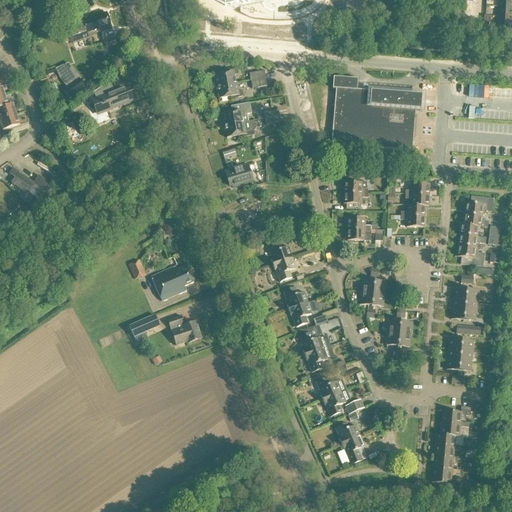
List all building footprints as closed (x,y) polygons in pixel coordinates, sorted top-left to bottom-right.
[(511,0),(500,0),(500,8),(511,8),(511,0)] [(499,17),(511,17),(511,8),(500,8),(499,17)] [(100,33),(112,29),(107,14),(103,15),(102,12),(64,25),(70,44),(95,35),(94,32),(99,30),(100,33)] [(511,17),(499,17),(499,27),(498,27),(499,27),(499,31),(511,32),(511,17)] [(114,39),(104,43),(106,50),(117,47),(114,39)] [(77,64),(61,71),(65,80),(81,73),(77,64)] [(235,84),(234,76),(238,75),(237,70),(231,71),(231,73),(214,76),(216,88),(217,88),(235,84)] [(264,72),(249,74),(250,82),(265,79),(264,72)] [(357,80),(335,78),(333,78),(332,90),(336,90),(331,146),(412,152),(416,96),(357,91),(357,80)] [(79,79),(63,91),(69,100),(86,89),(79,79)] [(252,90),(267,87),(265,79),(250,82),(252,90)] [(115,91),(100,97),(107,113),(137,101),(131,87),(128,88),(127,86),(126,86),(123,80),(112,84),(115,91)] [(217,88),(219,100),(237,97),(238,99),(243,98),(242,92),(238,92),(237,84),(235,84),(217,88)] [(0,109),(8,107),(8,106),(5,96),(0,97),(0,109)] [(84,105),(90,114),(100,109),(94,99),(84,105)] [(223,128),(225,127),(224,127),(243,124),(242,123),(244,123),(248,123),(247,115),(251,114),(250,104),(231,107),(232,113),(221,115),(223,128)] [(8,106),(8,107),(0,109),(0,120),(16,115),(13,105),(8,106)] [(278,111),(263,114),(264,120),(279,117),(278,111)] [(19,126),(16,115),(0,120),(0,125),(1,125),(3,131),(19,126)] [(280,123),(279,117),(264,120),(266,126),(280,123)] [(254,122),(248,123),(244,123),(242,123),(243,124),(224,127),(225,127),(227,139),(244,136),(245,138),(254,136),(253,132),(255,130),(254,122)] [(234,151),(223,154),(225,160),(235,157),(234,151)] [(233,189),(254,183),(248,166),(225,173),(229,187),(232,186),(233,189)] [(33,184),(13,169),(9,175),(14,179),(11,183),(28,195),(31,190),(30,190),(34,185),(34,184),(33,184)] [(52,172),(49,178),(55,182),(58,176),(52,172)] [(38,176),(33,184),(34,184),(34,185),(41,190),(46,194),(49,196),(55,188),(38,176)] [(0,189),(5,194),(1,198),(8,204),(11,200),(15,203),(21,196),(1,178),(0,179),(0,189)] [(344,183),(344,194),(368,195),(368,190),(361,190),(361,183),(344,183)] [(405,191),(405,196),(429,196),(429,185),(411,185),(411,191),(405,191)] [(41,190),(35,199),(40,202),(46,194),(41,190)] [(286,190),(232,208),(244,243),(298,224),(286,190)] [(368,195),(344,194),(343,205),(361,206),(361,199),(367,199),(368,195)] [(407,206),(428,207),(429,196),(405,196),(405,200),(411,200),(411,206),(407,206)] [(466,204),(464,215),(482,217),(482,213),(491,214),(493,200),(471,197),(470,204),(466,204)] [(400,217),(424,218),(424,207),(428,208),(428,207),(407,206),(407,213),(400,213),(400,217)] [(481,222),(482,217),(464,215),(463,225),(478,227),(478,228),(487,229),(488,223),(481,222)] [(424,218),(400,217),(400,221),(406,221),(406,228),(424,229),(424,218)] [(347,219),(347,231),(371,231),(371,227),(364,227),(364,220),(347,219)] [(476,238),(478,228),(478,227),(463,225),(460,225),(459,236),(476,238)] [(500,229),(490,228),(488,246),(498,247),(500,229)] [(379,242),(387,241),(386,230),(378,231),(379,242)] [(346,242),(364,242),(370,242),(370,235),(371,231),(347,231),(346,242)] [(458,247),(475,249),(476,245),(485,246),(486,239),(476,238),(459,236),(458,247)] [(270,260),(272,266),(292,259),(288,248),(281,250),(279,243),(267,248),(271,259),(270,260)] [(306,253),(314,250),(311,244),(304,246),(306,253)] [(475,249),(458,247),(457,258),(461,259),(460,266),(482,268),(484,255),(475,254),(475,249)] [(490,256),(489,264),(497,265),(498,257),(490,256)] [(130,265),(128,266),(135,280),(146,275),(140,261),(135,263),(133,259),(128,261),(130,265)] [(292,259),(272,266),(274,272),(275,271),(280,283),(292,279),(289,272),(296,270),(292,259)] [(184,288),(194,284),(187,267),(179,270),(177,267),(151,278),(161,303),(186,292),(184,288)] [(460,284),(473,286),(473,277),(461,276),(460,284)] [(361,293),(373,295),(374,282),(362,281),(361,293)] [(374,282),(373,295),(384,296),(385,283),(374,282)] [(288,311),(308,304),(304,293),(297,296),(295,289),(283,293),(287,305),(286,305),(288,311)] [(475,323),(478,292),(454,290),(451,321),(475,323)] [(371,307),(373,295),(361,293),(360,306),(371,307)] [(384,296),(373,295),(371,307),(383,308),(384,296)] [(314,302),(308,304),(288,311),(290,317),(291,317),(295,329),(307,325),(305,318),(318,313),(314,302)] [(321,326),(328,323),(326,316),(313,321),(315,327),(319,326),(321,326)] [(154,317),(129,328),(134,339),(159,328),(154,317)] [(181,318),(167,322),(175,347),(187,343),(187,345),(201,340),(195,323),(183,327),(182,326),(183,325),(181,318)] [(387,334),(399,335),(400,323),(388,322),(387,334)] [(411,324),(400,323),(399,335),(410,336),(411,324)] [(319,326),(315,327),(302,332),(304,337),(299,338),(303,350),(302,350),(304,356),(323,350),(330,347),(327,337),(320,339),(319,337),(322,336),(319,326)] [(480,329),(456,327),(456,335),(480,337),(480,329)] [(397,347),(399,335),(387,334),(386,346),(397,347)] [(410,336),(399,335),(397,347),(409,349),(410,336)] [(470,373),(473,342),(449,340),(446,371),(470,373)] [(334,358),(330,347),(323,350),(304,356),(306,363),(307,362),(311,374),(323,370),(321,363),(334,358)] [(159,358),(152,361),(155,367),(162,363),(159,358)] [(464,378),(452,377),(451,385),(463,386),(464,378)] [(327,378),(315,383),(320,395),(319,395),(322,401),(346,391),(342,380),(330,385),(327,378)] [(346,391),(322,401),(324,407),(325,407),(330,418),(342,413),(339,407),(351,402),(346,391)] [(364,409),(361,401),(345,408),(349,416),(364,409)] [(470,417),(470,412),(461,411),(461,413),(442,412),(441,424),(460,425),(460,423),(461,416),(470,417)] [(350,423),(358,420),(356,413),(347,417),(350,423)] [(441,424),(440,435),(455,437),(459,438),(460,428),(469,429),(469,424),(460,423),(460,425),(441,424)] [(341,445),(360,437),(355,427),(349,429),(347,424),(335,429),(339,439),(338,440),(341,445)] [(455,437),(440,435),(436,435),(435,447),(454,449),(453,452),(462,453),(463,447),(454,446),(455,437)] [(362,462),(361,457),(358,451),(364,448),(360,437),(341,445),(343,451),(344,451),(351,467),(362,462)] [(435,447),(434,459),(452,461),(452,464),(461,465),(462,459),(453,458),(453,452),(454,449),(435,447)] [(452,461),(434,459),(432,471),(451,473),(451,476),(460,477),(461,471),(452,470),(452,464),(452,461)] [(450,482),(451,476),(451,473),(432,471),(431,483),(450,485),(450,488),(459,488),(459,483),(450,482)]
